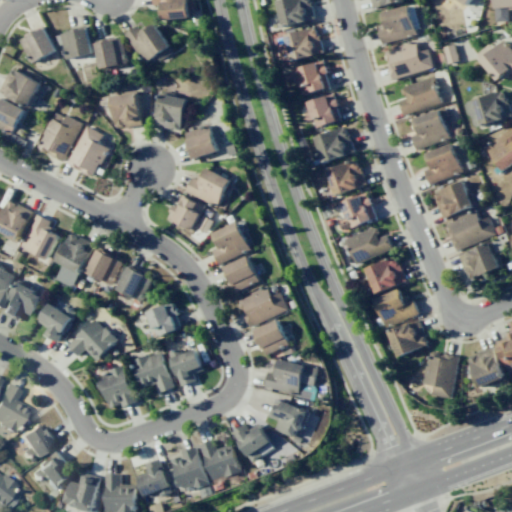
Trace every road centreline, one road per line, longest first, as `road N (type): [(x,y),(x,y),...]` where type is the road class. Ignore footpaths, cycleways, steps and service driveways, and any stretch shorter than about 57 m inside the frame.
road 1 (residential): [(0,344),(55,380),(85,430),(101,441),(217,403),(236,379),(205,298),(181,262),(0,161)]
road 2 (tertiary): [(220,0),(297,251),(386,448),(418,491)]
road 3 (tertiary): [(410,462),(291,186),(239,0)]
road 4 (residential): [(511,300),(468,316),(446,298),(394,175),(341,0)]
road 5 (secondary): [(362,511),(511,452)]
road 6 (secondary): [(410,462),(276,511)]
